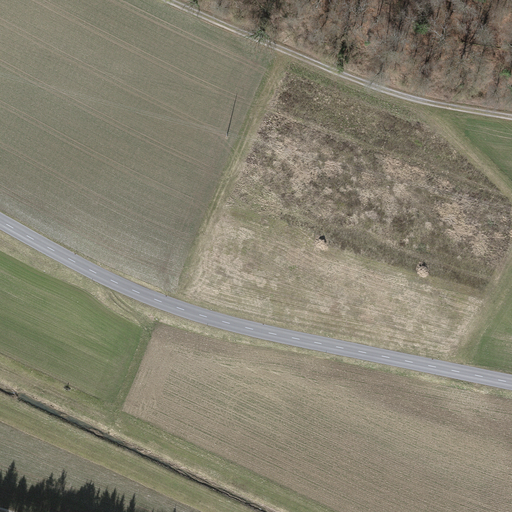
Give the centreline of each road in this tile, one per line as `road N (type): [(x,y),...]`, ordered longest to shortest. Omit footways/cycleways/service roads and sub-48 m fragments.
road 1 (secondary): [(0,219),(94,271),(203,315),(511,382)]
road 2 (track): [(170,0),(401,94),(511,116)]
